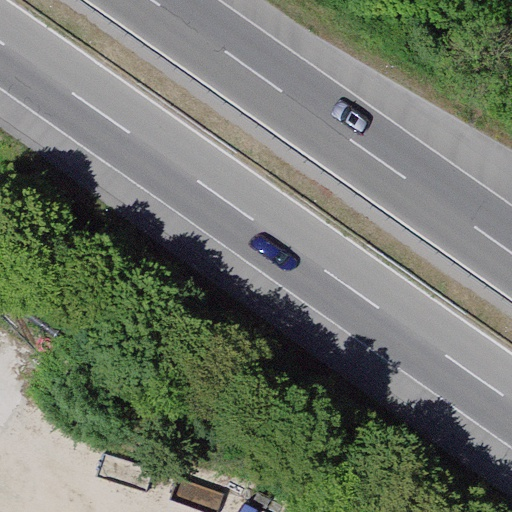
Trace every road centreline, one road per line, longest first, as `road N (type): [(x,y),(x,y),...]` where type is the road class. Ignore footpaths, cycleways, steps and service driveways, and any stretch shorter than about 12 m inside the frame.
road 1 (motorway): [(0,45),(511,404)]
road 2 (motorway): [(511,249),(156,0)]
